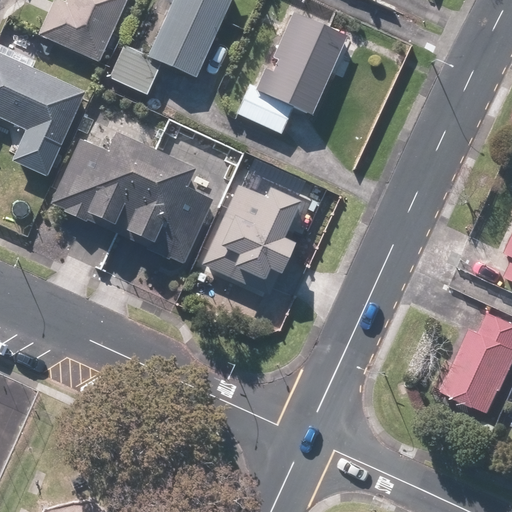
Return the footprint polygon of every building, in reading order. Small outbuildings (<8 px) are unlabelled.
[(65,0),(62,8),(54,4),(37,40),(95,67),(125,0),(65,0)] [(193,84),(231,0),(172,0),(144,61),(120,51),(105,85),(143,102),(159,68),(193,84)] [(345,40),(287,13),(252,90),(242,86),(229,114),(276,135),(289,107),(309,117),(345,40)] [(36,64),(0,48),(0,124),(60,151),(85,96),(33,73),(36,64)] [(190,171),(106,135),(99,150),(75,140),(46,206),(182,265),(210,202),(181,190),(190,171)] [(242,190),(233,186),(197,268),(267,298),(290,245),(278,240),(294,204),(246,183),(242,190)] [(501,282),(511,286),(511,235),(502,258),(510,261),(501,282)] [(511,366),(511,320),(489,310),(477,335),(467,330),(437,393),(488,417),(511,366)]
